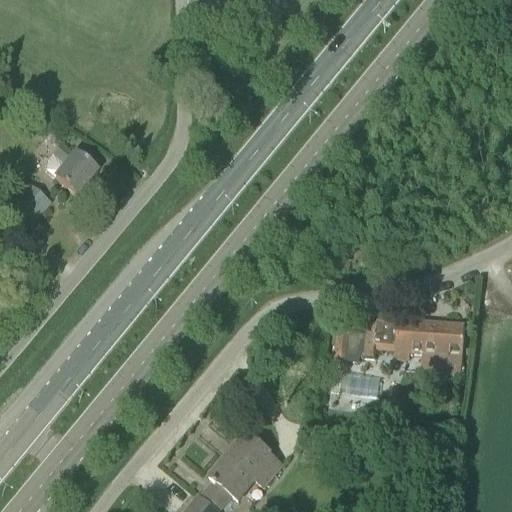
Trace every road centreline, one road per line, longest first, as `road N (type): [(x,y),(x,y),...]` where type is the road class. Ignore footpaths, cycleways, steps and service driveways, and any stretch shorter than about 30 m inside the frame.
road 1 (secondary): [(20,511),(444,0)]
road 2 (secondary): [(381,0),(0,464)]
road 3 (unclassified): [(99,511),(249,330),(278,308),(427,292),(511,247)]
road 4 (residential): [(0,365),(169,166),(183,128),(181,0)]
